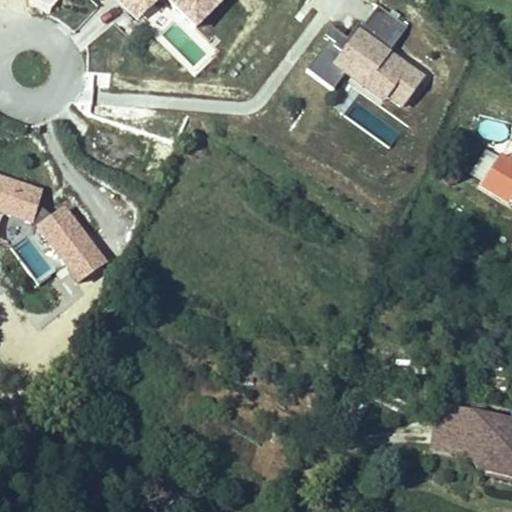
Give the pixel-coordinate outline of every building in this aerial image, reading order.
[(120,0),(139,17),(155,0),(166,0),(193,26),(218,1),(216,0),(120,0)] [(326,44),(304,74),(331,93),(342,78),(382,107),(387,100),(401,110),(424,77),(388,52),(406,27),(378,7),(366,25),(359,20),(346,40),(331,29),(322,41),(326,44)] [(511,163),(500,156),(479,189),(508,207),(511,199),(511,163)] [(0,178),(0,221),(36,233),(78,288),(108,265),(64,208),(51,218),(38,208),(43,193),(0,178)] [(435,449),(449,453),(458,414),(443,410),(435,449)] [(511,482),(511,425),(458,414),(449,453),(482,460),(479,475),(477,482),(483,483),(485,476),(511,482)]
